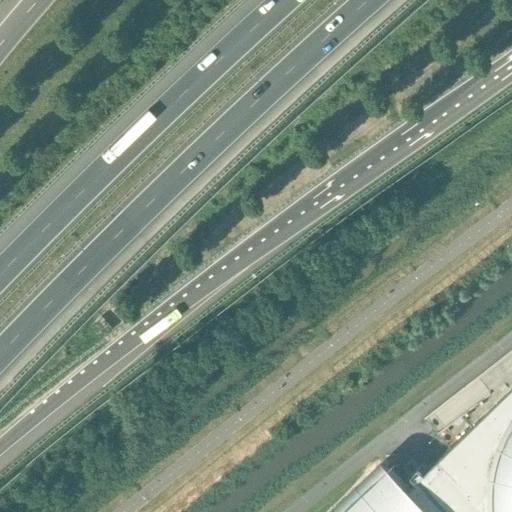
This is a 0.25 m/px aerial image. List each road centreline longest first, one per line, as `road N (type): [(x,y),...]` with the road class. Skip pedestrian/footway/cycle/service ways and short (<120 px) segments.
road 1 (trunk): [(0,450),(159,323),(511,73)]
road 2 (trunk): [(0,354),(369,0)]
road 3 (trunk): [(284,0),(0,276)]
